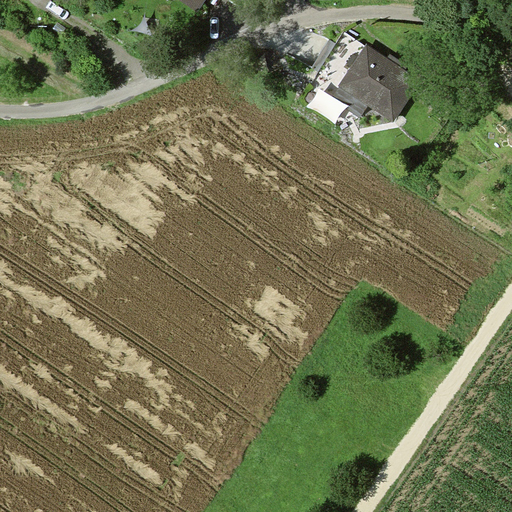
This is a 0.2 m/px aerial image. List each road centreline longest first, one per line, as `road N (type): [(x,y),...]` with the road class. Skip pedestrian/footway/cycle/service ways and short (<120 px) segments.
road 1 (residential): [(294,0),(284,21),(146,83),(83,107),(0,112)]
road 2 (track): [(511,50),(411,11),(284,21)]
